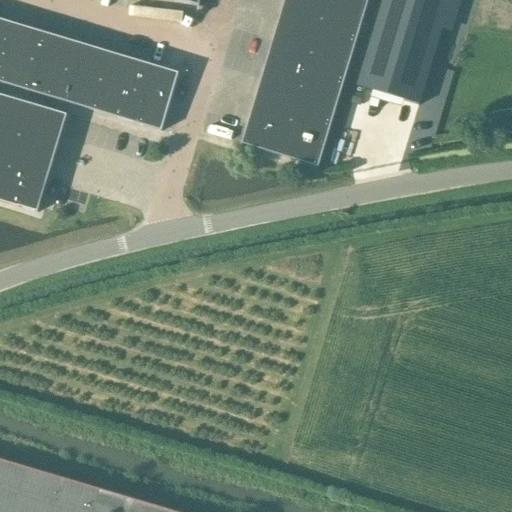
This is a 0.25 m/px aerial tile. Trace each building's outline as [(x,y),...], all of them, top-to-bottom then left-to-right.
[(369,0),(285,0),(242,145),(319,168),(369,0)] [(383,0),(357,86),(371,90),(402,100),(419,105),(443,26),(450,0),(383,0)] [(0,20),(0,83),(143,126),(162,132),(179,74),(0,20)] [(0,95),(0,202),(20,209),(20,208),(38,214),(67,116),(0,95)] [(172,511),(0,460),(0,511),(172,511)]
